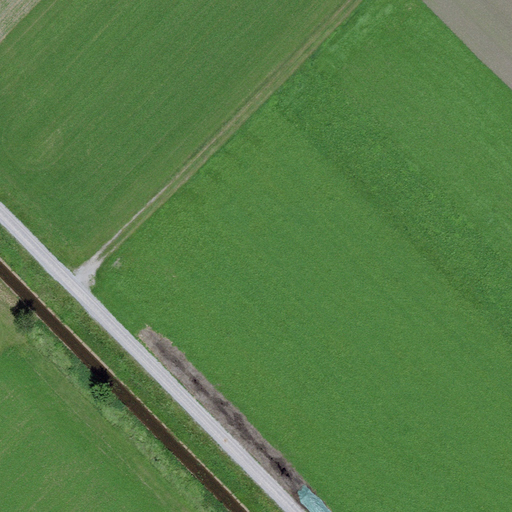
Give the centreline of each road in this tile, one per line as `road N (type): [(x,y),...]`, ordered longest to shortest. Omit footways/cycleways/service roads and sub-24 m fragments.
road 1 (track): [(0,198),(317,511)]
road 2 (track): [(81,279),(358,0)]
